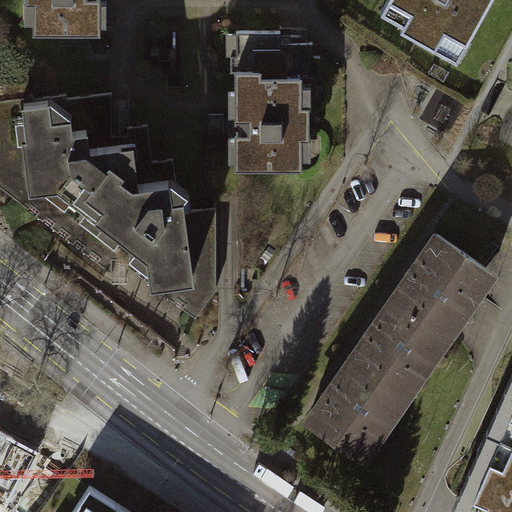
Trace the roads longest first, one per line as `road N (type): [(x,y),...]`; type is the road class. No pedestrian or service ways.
road 1 (residential): [(162,426),(382,114),(459,192),(511,217)]
road 2 (residential): [(511,299),(418,511)]
road 3 (primary): [(162,426),(0,290)]
road 4 (primary): [(280,511),(162,426)]
